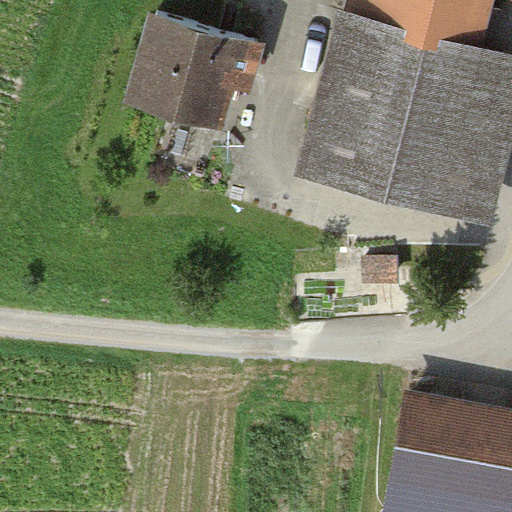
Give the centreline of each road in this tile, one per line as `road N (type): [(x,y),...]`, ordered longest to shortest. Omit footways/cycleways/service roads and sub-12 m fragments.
road 1 (track): [(487,342),(365,352),(0,324)]
road 2 (unknown): [(511,258),(349,220),(292,194),(278,171),(277,124),(305,0)]
